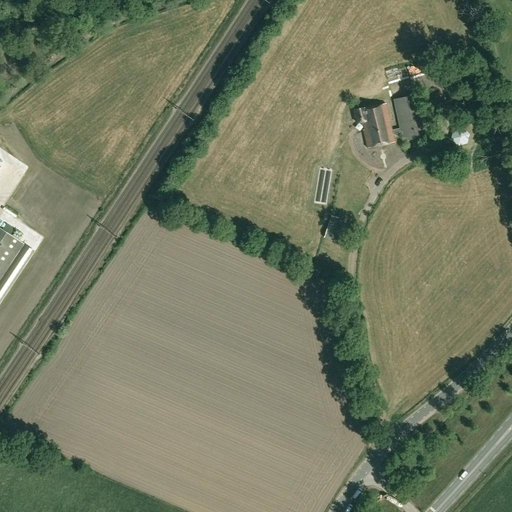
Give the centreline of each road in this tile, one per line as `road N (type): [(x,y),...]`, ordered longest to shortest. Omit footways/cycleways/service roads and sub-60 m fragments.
road 1 (unknown): [(389,445),(347,275),(354,207),(426,132)]
road 2 (unclassified): [(367,468),(511,332)]
